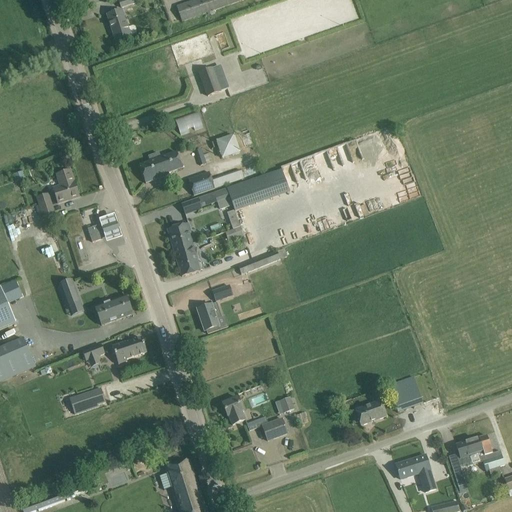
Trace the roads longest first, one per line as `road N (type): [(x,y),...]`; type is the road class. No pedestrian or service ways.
road 1 (tertiary): [(221,501),(52,0)]
road 2 (unclassified): [(221,501),(511,400)]
